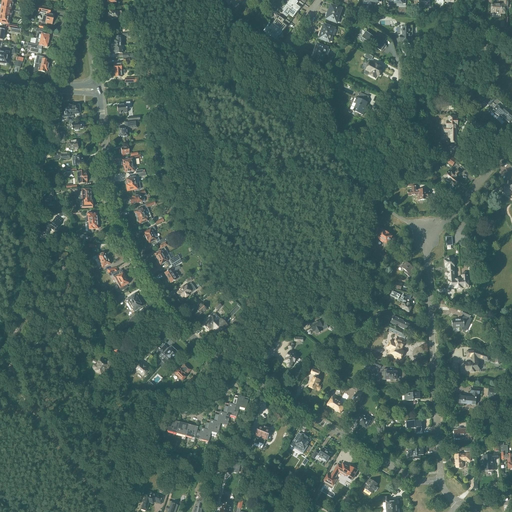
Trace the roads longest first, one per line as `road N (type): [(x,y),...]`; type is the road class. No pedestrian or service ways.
road 1 (residential): [(441,481),(411,482),(178,322),(112,203),(98,88)]
road 2 (residential): [(422,231),(441,481)]
road 3 (residential): [(28,224),(60,89)]
road 4 (residential): [(511,145),(450,218),(422,231)]
